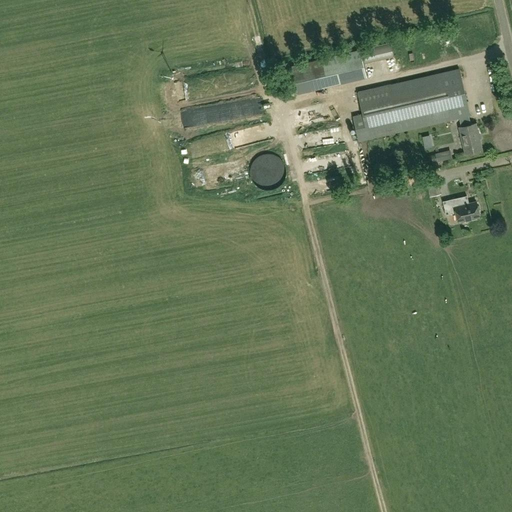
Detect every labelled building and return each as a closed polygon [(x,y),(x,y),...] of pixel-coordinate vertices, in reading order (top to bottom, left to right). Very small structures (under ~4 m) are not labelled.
[(321,80),(366,72),(362,50),(317,58),(321,80)] [(320,83),(318,66),(294,69),(298,91),(307,90),(306,85),(320,83)] [(357,93),(362,113),(352,115),(358,141),(459,118),(461,127),(458,128),(464,154),(481,150),(475,124),(470,125),(468,116),(469,116),(458,70),(357,93)] [(191,81),(185,82),(187,98),(198,97),(198,89),(192,89),(191,81)] [(307,112),(299,115),(304,126),(312,123),(307,112)] [(387,155),(394,151),(390,145),(383,149),(387,155)] [(452,159),(450,150),(436,153),(438,162),(452,159)] [(277,157),(273,155),(267,154),(262,155),(260,156),(256,159),(254,161),(251,165),(250,168),(250,170),(250,175),(252,180),(255,184),(257,186),(259,188),(263,190),(269,190),(271,190),(276,188),(280,185),(282,184),(285,179),(286,177),(286,172),(285,166),(284,164),(283,162),(279,158),(277,157)] [(438,188),(428,191),(430,197),(440,194),(438,188)] [(467,196),(444,202),(447,216),(457,213),(460,222),(481,217),(477,202),(470,204),(467,196)]
